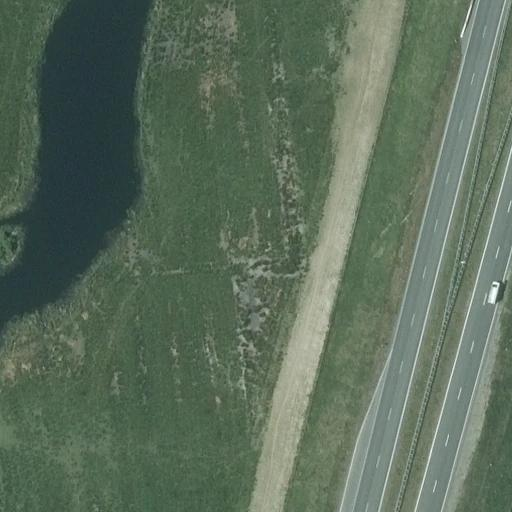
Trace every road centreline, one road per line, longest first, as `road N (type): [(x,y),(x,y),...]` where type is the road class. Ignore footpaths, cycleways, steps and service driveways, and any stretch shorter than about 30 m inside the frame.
road 1 (trunk): [(491,0),(364,511)]
road 2 (trunk): [(428,511),(511,197)]
